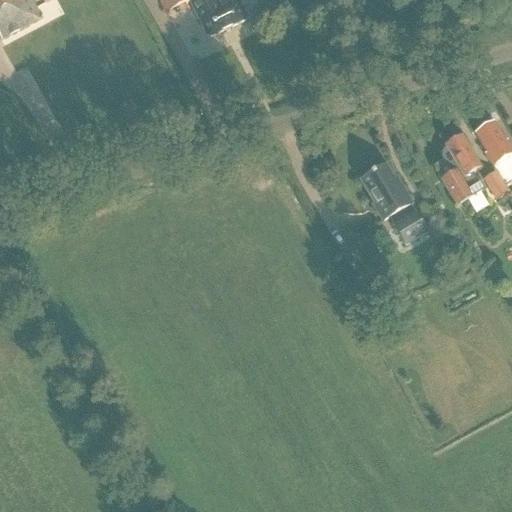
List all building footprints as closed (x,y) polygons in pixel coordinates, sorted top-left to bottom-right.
[(0,0),(0,39),(1,42),(42,21),(31,0),(0,0)] [(190,3),(195,0),(159,0),(167,14),(190,3)] [(231,6),(228,0),(195,0),(190,3),(208,40),(247,21),(238,3),(231,6)] [(511,179),(511,156),(511,150),(507,142),(504,144),(493,125),(477,134),(489,153),(486,155),(494,168),(502,163),(511,179)] [(457,207),(483,192),(472,174),(481,169),(462,137),(445,147),(446,149),(442,155),(443,162),(435,167),(443,181),(441,182),(457,207)] [(402,240),(423,227),(411,207),(413,205),(397,179),(395,180),(386,166),(360,182),(375,206),(373,207),(383,224),(390,220),(402,240)] [(497,201),(507,195),(497,177),(487,184),(497,201)] [(470,275),(446,289),(453,300),(477,285),(470,275)]
